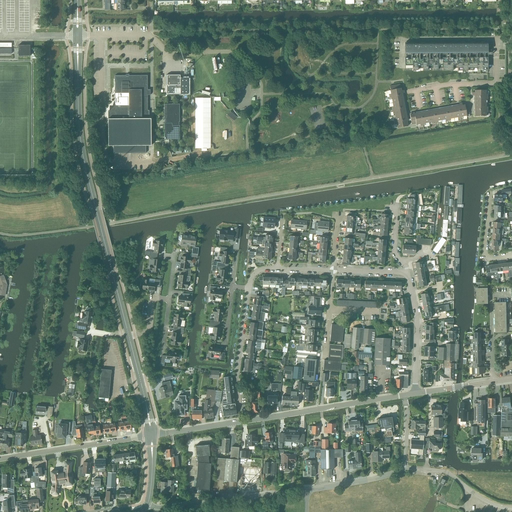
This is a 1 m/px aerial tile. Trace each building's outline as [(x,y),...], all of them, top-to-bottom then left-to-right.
[(405,43),(405,53),(487,53),(487,55),(490,55),(492,55),(492,52),(490,52),(487,52),(487,42),(405,43)] [(30,57),(29,46),(19,46),(19,57),(30,57)] [(408,58),(405,58),(405,69),(412,69),(412,71),(418,70),(418,69),(422,68),(422,71),(428,70),(428,68),(432,68),(432,71),(438,70),(438,68),(442,68),(442,71),(453,71),(453,68),(457,68),(457,71),(458,71),(458,68),(462,68),(462,71),(465,71),(468,71),(468,68),(477,68),(477,71),(480,71),(480,70),(483,70),(483,68),(487,68),(487,71),(488,71),(488,57),(477,57),(477,59),(473,59),(473,57),(462,58),(462,59),(458,59),(458,58),(452,58),(452,59),(448,59),(448,58),(442,58),(442,59),(438,59),(438,58),(432,58),(432,59),(428,59),(428,58),(422,58),(422,59),(418,59),(418,58),(412,58),(412,60),(408,60),(408,58)] [(110,111),(108,111),(108,146),(113,146),(113,154),(128,153),(128,152),(131,152),(131,153),(146,153),(146,146),(151,146),(151,119),(149,119),(149,110),(148,110),(147,94),(150,94),(150,95),(150,90),(147,90),(147,75),(128,76),(126,76),(115,76),(115,107),(113,107),(110,109),(110,111)] [(181,75),(166,75),(166,94),(188,94),(188,79),(181,79),(181,75)] [(397,128),(408,126),(402,93),(404,93),(403,90),(401,91),(401,88),(400,88),(400,84),(390,86),(390,90),(391,94),(389,94),(390,100),(392,99),(393,107),(391,107),(392,112),(394,112),(395,119),(393,119),(394,125),(396,124),(397,128)] [(474,95),(474,116),(485,116),(485,112),(487,112),(487,107),(485,107),(485,99),(487,99),(487,94),(485,94),(485,90),(474,90),(474,93),(472,93),(472,95),(474,95)] [(466,115),(469,114),(468,106),(465,107),(464,105),(462,105),(461,103),(459,104),(459,106),(414,114),(414,113),(409,114),(411,124),(416,123),(416,125),(420,124),(420,126),(425,125),(425,123),(432,122),(433,124),(438,123),(438,121),(445,120),(445,121),(450,120),(450,119),(457,117),(458,119),(463,118),(463,116),(466,116),(466,115)] [(164,104),(164,119),(165,119),(165,123),(164,123),(164,139),(179,139),(179,125),(179,122),(179,104),(164,104)] [(406,205),(419,206),(418,205),(419,205),(417,194),(409,195),(410,195),(410,198),(407,198),(406,205)] [(357,217),(355,217),(356,214),(349,213),(349,216),(346,216),(346,222),(353,223),(360,223),(360,221),(357,221),(357,217)] [(377,217),(377,220),(372,220),(372,223),(380,224),(387,224),(388,218),(387,218),(387,215),(381,214),(380,217),(377,217)] [(263,222),(263,223),(263,227),(268,228),(273,228),(274,218),(264,217),(263,222)] [(306,229),(306,222),(291,220),(291,221),(290,221),(290,225),(291,225),(290,228),(297,228),(300,228),(300,229),(306,229)] [(327,232),(328,222),(318,221),(317,231),(327,232)] [(359,233),(355,233),(356,229),(352,229),(345,228),(345,234),(358,235),(358,238),(365,238),(365,234),(359,233)] [(239,238),(240,229),(236,229),(235,232),(233,232),(220,230),(219,238),(220,238),(219,239),(224,240),(224,239),(232,240),(232,237),(235,238),(239,238)] [(178,237),(178,239),(180,242),(181,242),(181,245),(186,245),(186,246),(188,246),(188,245),(192,246),(191,254),(197,255),(198,248),(194,247),(194,245),(195,237),(189,236),(182,235),(181,235),(178,237)] [(500,237),(492,236),(492,243),(499,244),(502,245),(503,241),(502,241),(499,241),(500,237)] [(436,254),(446,242),(441,238),(432,251),(436,254)] [(149,255),(157,256),(157,253),(161,253),(162,242),(155,241),(155,242),(153,241),(152,246),(154,246),(154,251),(150,250),(149,255)] [(415,254),(415,246),(403,245),(402,253),(415,254)] [(217,262),(216,266),(224,267),(224,263),(228,264),(229,252),(227,252),(227,248),(220,247),(220,252),(219,256),(221,257),(221,263),(217,262)] [(325,256),(309,254),(308,254),(307,263),(310,263),(311,257),(315,257),(314,258),(318,258),(317,261),(325,262),(325,256)] [(157,256),(149,255),(149,259),(153,260),(152,266),(150,266),(149,270),(151,270),(151,271),(152,271),(159,272),(160,260),(156,260),(157,256)] [(181,272),(190,273),(191,269),(187,269),(187,263),(189,263),(190,258),(188,258),(181,257),(180,268),(181,268),(181,272)] [(497,275),(497,272),(496,264),(486,266),(487,273),(487,275),(488,276),(497,275)] [(216,266),(215,271),(219,272),(219,276),(217,276),(216,281),(218,281),(225,282),(227,271),(223,270),(224,267),(216,266)] [(189,281),(190,277),(190,273),(181,272),(180,275),(179,275),(177,287),(184,287),(185,287),(187,287),(187,282),(189,281)] [(282,284),(282,278),(275,278),(275,285),(282,285),(281,296),(284,295),(285,287),(285,284),(282,284)] [(294,285),(295,278),(288,278),(288,284),(285,284),(285,287),(291,288),(291,285),(294,285)] [(159,288),(160,280),(154,280),(154,284),(148,283),(148,281),(144,280),(143,282),(142,289),(153,291),(154,287),(159,288)] [(480,289),(477,289),(477,296),(481,296),(486,296),(487,297),(489,297),(489,296),(489,295),(487,295),(487,288),(487,285),(480,286),(480,289)] [(221,299),(222,291),(216,291),(217,287),(210,286),(209,291),(210,292),(209,297),(210,297),(210,299),(214,300),(214,298),(221,299)] [(191,299),(192,294),(184,293),(184,297),(179,296),(178,304),(184,304),(184,306),(188,307),(189,305),(190,299),(191,299)] [(253,305),(268,307),(268,304),(263,304),(264,297),(256,296),(255,299),(254,299),(253,305)] [(313,307),(309,307),(308,315),(320,315),(320,307),(319,307),(320,298),(313,298),(313,307)] [(495,310),(493,310),(493,311),(495,311),(496,310),(501,310),(506,309),(506,303),(496,303),(495,303),(495,310)] [(78,323),(78,328),(85,330),(86,324),(86,322),(91,323),(92,313),(91,313),(92,309),(86,308),(86,312),(85,312),(84,313),(83,313),(82,319),(84,319),(83,321),(83,324),(78,323)] [(209,324),(219,325),(219,321),(221,321),(222,310),(215,309),(215,310),(213,309),(212,314),(214,314),(214,320),(210,320),(209,324)] [(498,311),(495,314),(495,318),(506,317),(506,309),(501,310),(501,311),(498,311)] [(431,311),(424,312),(425,318),(432,317),(431,314),(439,312),(439,310),(431,311)] [(264,312),(261,312),(252,311),(251,317),(253,317),(253,320),(263,321),(264,312)] [(184,321),(182,321),(183,316),(181,316),(181,315),(174,314),(173,326),(174,326),(173,330),(183,331),(183,330),(184,328),(184,321)] [(313,327),(319,328),(319,321),(307,320),(307,317),(299,317),(299,320),(305,320),(305,326),(313,327)] [(495,324),(493,324),(494,324),(494,326),(496,326),(497,324),(502,324),(506,324),(506,317),(495,318),(495,324)] [(263,322),(257,321),(252,321),(252,323),(250,323),(249,329),(262,331),(262,328),(263,322)] [(425,333),(433,333),(434,327),(435,327),(435,324),(429,323),(429,326),(425,326),(425,333)] [(208,334),(210,334),(209,338),(211,339),(218,340),(220,329),(218,328),(219,325),(209,324),(208,334)] [(342,342),(343,326),(331,324),(330,341),(342,342)] [(498,326),(495,328),(496,332),(506,332),(506,324),(502,324),(502,325),(498,326)] [(304,335),(318,337),(319,330),(312,330),(313,327),(305,326),(303,326),(303,329),(305,329),(304,335)] [(343,334),(343,348),(358,349),(358,343),(373,345),(375,330),(363,329),(359,328),(353,328),(352,335),(343,334)] [(262,331),(249,329),(248,335),(250,335),(250,338),(257,339),(257,336),(261,337),(262,331)] [(170,344),(178,345),(180,345),(180,340),(178,340),(179,334),(183,335),(183,331),(173,330),(173,333),(172,333),(170,344)] [(77,332),(76,337),(81,338),(80,340),(80,342),(78,342),(77,348),(79,348),(79,350),(86,351),(88,341),(83,340),(84,338),(84,333),(77,332)] [(433,333),(425,333),(425,340),(429,340),(429,343),(435,343),(435,340),(433,340),(433,333)] [(470,342),(483,342),(483,339),(481,339),(480,336),(482,336),(482,333),(474,333),(474,336),(472,336),(472,339),(470,340),(470,342)] [(318,337),(304,335),(303,341),(299,341),(299,344),(311,345),(311,342),(317,343),(318,337)] [(247,347),(260,349),(260,343),(256,342),(257,339),(250,338),(249,341),(247,341),(247,347)] [(375,338),(374,346),(374,364),(389,365),(390,339),(375,338)] [(504,356),(511,356),(511,345),(508,345),(508,339),(502,339),(502,352),(504,352),(504,356)] [(317,346),(311,345),(299,344),(298,346),(303,347),(302,351),(316,352),(317,346)] [(438,360),(442,360),(453,361),(454,345),(445,344),(445,348),(438,348),(438,360)] [(323,370),(338,371),(339,371),(340,362),(341,362),(343,346),(329,345),(328,361),(324,360),(323,370)] [(223,361),(224,353),(219,352),(220,349),(208,347),(208,355),(208,357),(212,357),(213,355),(220,356),(220,360),(223,361)] [(260,349),(247,347),(246,353),(248,353),(247,356),(254,357),(255,351),(259,351),(260,349)] [(434,360),(434,357),(433,357),(433,347),(424,347),(424,357),(428,357),(428,360),(434,360)] [(161,356),(161,363),(164,363),(164,362),(169,363),(170,360),(172,360),(172,362),(177,363),(177,361),(177,360),(180,361),(181,360),(181,359),(181,355),(178,355),(178,354),(167,352),(166,356),(161,356)] [(397,355),(397,360),(399,360),(398,365),(406,365),(407,360),(402,360),(402,355),(397,355)] [(254,357),(247,356),(247,359),(245,359),(244,365),(257,367),(257,364),(253,364),(254,357)] [(303,380),(313,381),(315,360),(305,358),(303,380)] [(453,361),(442,360),(443,375),(440,375),(440,381),(453,381),(453,369),(456,369),(456,364),(453,364),(453,361)] [(472,364),(473,368),(474,367),(474,374),(481,374),(481,373),(484,373),(484,367),(483,367),(482,364),(472,364)] [(253,368),(257,369),(257,367),(244,365),(243,371),(250,372),(249,376),(255,377),(255,374),(252,373),(253,368)] [(423,370),(423,382),(430,382),(431,365),(425,365),(425,370),(423,370)] [(283,374),(292,375),(293,367),(284,366),(283,374)] [(293,379),(301,379),(302,367),(294,367),(293,379)] [(98,397),(98,400),(108,401),(108,398),(111,370),(101,369),(98,397)] [(347,380),(347,389),(352,389),(352,387),(355,387),(355,380),(355,379),(356,372),(347,372),(347,379),(347,380)] [(407,388),(407,373),(398,372),(398,377),(403,377),(402,380),(395,380),(395,387),(407,388)] [(223,378),(227,404),(235,403),(231,377),(223,378)] [(169,396),(173,395),(169,382),(161,384),(162,387),(159,388),(161,398),(169,396)] [(268,391),(267,406),(273,406),(273,403),(276,404),(276,392),(276,391),(277,391),(280,391),(281,384),(278,384),(271,384),(270,391),(268,391)] [(301,390),(301,392),(304,392),(303,400),(308,400),(307,401),(312,401),(312,398),(312,390),(309,390),(310,387),(306,387),(306,384),(302,384),(301,390)] [(290,392),(290,388),(286,388),(285,396),(282,396),(281,404),(289,405),(290,398),(290,392)] [(209,408),(214,401),(220,402),(222,391),(215,391),(207,390),(205,400),(204,400),(204,410),(204,418),(213,418),(212,410),(209,410),(209,408)] [(290,398),(289,405),(297,405),(298,397),(296,397),(296,392),(290,392),(290,398)] [(181,396),(177,397),(177,401),(174,401),(174,407),(177,407),(177,415),(178,415),(178,416),(182,416),(182,414),(183,414),(183,407),(186,407),(185,405),(189,405),(189,397),(184,397),(184,396),(182,397),(182,396),(181,396)] [(503,408),(511,406),(510,397),(502,398),(503,408)] [(195,411),(195,407),(196,407),(196,400),(191,400),(191,411),(192,411),(192,419),(201,419),(201,411),(195,411)] [(477,423),(485,423),(485,401),(478,401),(478,404),(474,404),(474,422),(477,422),(477,423)] [(250,413),(259,412),(258,402),(250,403),(250,413)] [(466,421),(468,421),(471,421),(471,413),(468,413),(468,405),(466,405),(466,403),(460,403),(460,413),(459,413),(459,418),(459,424),(460,425),(465,425),(466,424),(466,421)] [(235,404),(221,406),(223,416),(236,414),(235,404)] [(441,415),(441,406),(431,406),(431,415),(434,415),(434,418),(433,418),(433,428),(442,428),(442,418),(445,418),(445,415),(441,415)] [(511,436),(511,406),(503,408),(502,408),(501,428),(501,436),(511,436)] [(373,428),(367,429),(367,431),(374,430),(375,436),(375,439),(392,437),(392,436),(391,432),(393,432),(393,431),(393,427),(391,417),(377,419),(379,427),(373,428)] [(351,431),(351,434),(354,434),(354,424),(353,420),(348,421),(348,425),(344,425),(344,432),(351,431)] [(354,424),(354,434),(363,433),(362,423),(359,423),(359,420),(353,420),(354,424)] [(420,435),(423,436),(423,435),(425,435),(425,431),(424,431),(425,421),(411,421),(411,429),(418,430),(418,427),(422,427),(422,431),(417,431),(417,435),(420,435)] [(64,422),(64,425),(58,424),(58,428),(56,428),(56,433),(58,433),(57,437),(65,437),(65,433),(68,434),(69,422),(64,422)] [(72,436),(76,435),(77,438),(83,437),(81,425),(75,426),(75,422),(74,422),(72,436)] [(335,433),(335,424),(327,424),(327,428),(324,428),(324,433),(335,433)] [(318,437),(318,427),(312,426),(312,427),(309,426),(309,430),(311,431),(311,434),(315,435),(315,436),(318,437)] [(279,433),(279,442),(283,442),(291,442),(292,430),(290,430),(290,429),(287,429),(287,430),(285,430),(285,434),(283,434),(279,433)] [(292,430),(291,442),(300,442),(300,443),(304,443),(304,434),(300,434),(300,435),(298,435),(298,430),(297,430),(293,429),(293,430),(292,430)] [(3,436),(1,448),(7,449),(9,440),(7,440),(7,436),(12,437),(12,432),(4,430),(3,436)] [(31,446),(42,444),(40,435),(37,436),(36,430),(32,431),(33,436),(29,437),(31,446)] [(265,441),(263,441),(263,450),(268,449),(268,443),(272,443),(271,432),(265,433),(265,441)] [(23,439),(26,439),(26,433),(15,433),(15,446),(19,446),(19,447),(21,447),(22,446),(23,439)] [(244,441),(244,448),(248,448),(248,447),(254,447),(254,445),(254,444),(257,444),(257,438),(254,438),(254,435),(248,435),(248,441),(244,441)] [(419,440),(411,440),(411,439),(410,449),(418,449),(418,455),(422,456),(423,436),(420,435),(419,435),(419,440)] [(424,448),(428,448),(432,448),(432,450),(438,451),(438,448),(441,448),(441,443),(434,443),(434,441),(429,440),(429,438),(425,437),(424,448)] [(197,462),(196,479),(210,479),(211,463),(209,463),(208,456),(210,456),(209,445),(195,446),(196,457),(198,457),(197,462)] [(237,460),(238,448),(231,447),(230,459),(237,460)] [(382,452),(382,448),(379,449),(379,452),(372,452),(373,462),(382,462),(382,458),(389,458),(389,452),(389,447),(386,447),(386,452),(382,452)] [(482,459),(482,453),(481,453),(481,448),(472,448),(472,453),(473,453),(473,461),(477,461),(478,459),(482,459)] [(172,467),(179,466),(177,456),(174,456),(173,454),(172,454),(172,449),(166,450),(163,450),(163,455),(166,454),(167,458),(171,457),(172,460),(171,460),(172,467)] [(322,450),(320,450),(321,469),(327,469),(327,473),(331,473),(331,469),(334,469),(333,450),(328,450),(322,450)] [(355,452),(356,460),(348,461),(348,468),(356,468),(357,468),(361,468),(360,452),(355,452)] [(295,463),(295,455),(292,455),(282,454),(282,457),(281,457),(281,462),(282,462),(282,469),(289,470),(290,464),(291,463),(295,463)] [(105,459),(95,460),(95,468),(95,472),(105,472),(105,468),(105,459)] [(237,460),(230,459),(225,459),(223,481),(237,482),(239,460),(237,460)] [(307,471),(304,471),(303,476),(311,476),(314,476),(315,465),(314,465),(314,461),(305,460),(305,465),(307,465),(307,471)] [(58,491),(59,489),(59,484),(65,483),(66,485),(66,486),(71,485),(72,485),(70,474),(71,463),(65,462),(65,463),(64,470),(64,473),(63,473),(63,472),(59,473),(58,474),(57,471),(57,470),(52,471),(51,472),(53,483),(52,491),(53,491),(52,491),(58,492),(58,491)] [(89,474),(91,463),(84,462),(83,468),(80,468),(79,476),(84,477),(84,473),(89,474)] [(45,482),(38,482),(38,476),(42,475),(41,467),(34,468),(35,476),(33,476),(35,488),(36,488),(42,489),(45,489),(45,482)] [(243,483),(249,484),(250,472),(250,468),(244,467),(240,467),(239,475),(243,475),(243,483)] [(250,472),(249,484),(255,484),(256,476),(260,477),(260,469),(256,468),(250,468),(250,472)] [(32,488),(35,488),(33,476),(31,476),(30,469),(23,470),(23,471),(20,471),(21,476),(24,476),(24,478),(30,478),(30,483),(31,483),(32,488)] [(106,489),(110,489),(110,487),(115,487),(116,473),(108,472),(106,489)] [(14,493),(14,483),(10,483),(10,475),(2,475),(2,479),(1,479),(1,483),(2,483),(2,487),(7,487),(7,493),(14,493)] [(209,490),(210,479),(196,479),(195,489),(209,490)] [(167,491),(173,492),(173,487),(177,487),(177,481),(167,480),(167,482),(167,491)] [(167,482),(158,481),(157,488),(161,488),(160,493),(167,493),(167,491),(167,482)] [(90,487),(90,490),(90,496),(92,496),(93,503),(100,502),(99,495),(96,496),(96,493),(94,493),(93,487),(90,487)] [(36,488),(38,499),(27,500),(28,504),(30,503),(30,505),(29,505),(30,506),(28,506),(28,508),(30,508),(38,507),(38,502),(41,501),(43,496),(42,489),(36,488)] [(130,498),(130,490),(120,489),(119,497),(130,498)] [(12,511),(11,506),(15,505),(14,495),(8,496),(8,501),(3,502),(3,506),(2,506),(3,510),(4,510),(4,511),(12,511)] [(31,511),(30,508),(28,508),(28,506),(30,506),(29,505),(30,505),(30,503),(28,504),(19,504),(20,511),(31,511)]
